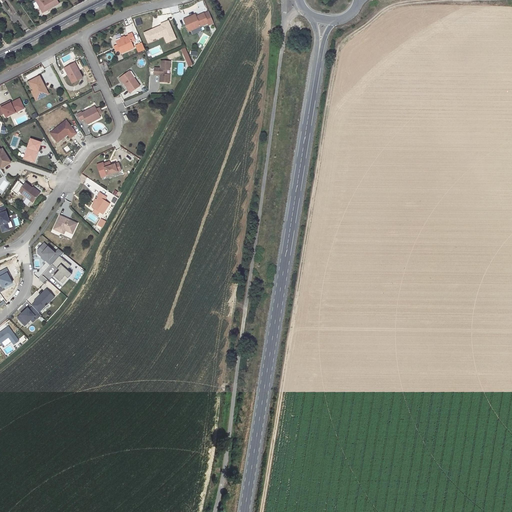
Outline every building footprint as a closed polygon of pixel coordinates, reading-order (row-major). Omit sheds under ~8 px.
[(35,0),(42,12),(58,3),(56,0),(44,0),(43,0),(35,0)] [(191,19),(190,17),(184,19),(186,25),(188,26),(190,31),(212,22),(208,12),(196,17),(191,19)] [(168,19),(160,23),(161,24),(143,32),(148,44),(164,37),(167,43),(177,39),(168,19)] [(128,36),(116,41),(117,45),(120,50),(121,53),(134,48),(131,42),(135,40),(132,33),(128,35),(128,36)] [(142,42),(135,45),(138,52),(145,49),(142,42)] [(185,48),(181,50),(189,67),(193,65),(185,48)] [(167,55),(168,60),(181,57),(179,51),(167,55)] [(67,74),(72,83),(82,78),(78,70),(83,68),(79,60),(65,67),(69,73),(67,74)] [(160,75),(160,82),(169,82),(170,74),(166,74),(166,70),(168,70),(170,68),(171,61),(161,60),(161,68),(154,68),(154,74),(160,75)] [(130,93),(140,86),(129,71),(120,77),(128,89),(127,89),(130,93)] [(32,91),(36,100),(45,96),(41,87),(44,85),(39,76),(29,81),(33,90),(33,91),(32,91)] [(10,101),(0,106),(6,117),(24,108),(19,99),(13,102),(14,103),(11,104),(11,103),(10,101)] [(82,112),(78,114),(81,121),(85,119),(88,125),(100,118),(99,115),(96,110),(95,107),(82,113),(82,112)] [(70,138),(76,133),(66,120),(50,133),(57,142),(67,134),(70,138)] [(38,151),(41,142),(30,139),(24,158),(32,161),(36,151),(38,151)] [(0,168),(0,169),(11,162),(2,149),(0,150),(0,149),(0,168)] [(96,164),(101,178),(121,171),(119,162),(110,165),(109,161),(104,163),(103,161),(96,164)] [(25,183),(19,191),(33,202),(39,194),(32,188),(25,183)] [(104,200),(106,197),(100,193),(97,196),(98,197),(92,207),(95,209),(99,212),(103,214),(109,204),(104,200)] [(10,222),(4,205),(0,206),(0,226),(2,233),(10,231),(10,228),(13,227),(11,222),(10,222)] [(77,223),(60,215),(54,229),(61,232),(62,229),(65,230),(72,234),(77,223)] [(55,252),(44,242),(37,250),(37,253),(50,265),(63,252),(59,249),(55,252)] [(71,265),(60,256),(52,264),(59,269),(53,275),(63,284),(72,274),(67,269),(71,265)] [(38,279),(43,283),(47,279),(41,275),(38,279)] [(46,289),(31,304),(39,312),(54,297),(46,289)] [(40,315),(32,306),(29,310),(27,308),(17,318),(24,325),(34,316),(36,318),(40,315)]
